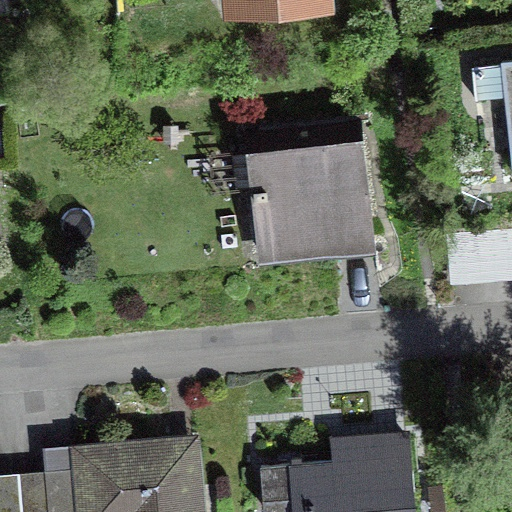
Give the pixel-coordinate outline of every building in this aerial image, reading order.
[(8,0),(0,0),(0,10),(9,10),(8,0)] [(500,60),(472,63),(475,99),(488,97),(493,146),(508,145),(510,169),(511,168),(511,53),(499,54),(500,60)] [(181,142),(179,120),(163,121),(164,143),(181,142)] [(362,128),(244,139),(255,257),(373,246),(362,128)] [(449,279),(511,274),(511,227),(445,232),(449,279)] [(0,511),(202,511),(202,502),(180,504),(179,490),(174,440),(78,448),(81,484),(46,486),(45,466),(19,468),(0,469),(0,511)] [(332,458),(260,463),(263,510),(306,507),(306,511),(415,511),(411,440),(350,444),(331,445),(332,458)] [(444,511),(442,481),(428,483),(430,511),(444,511)]
